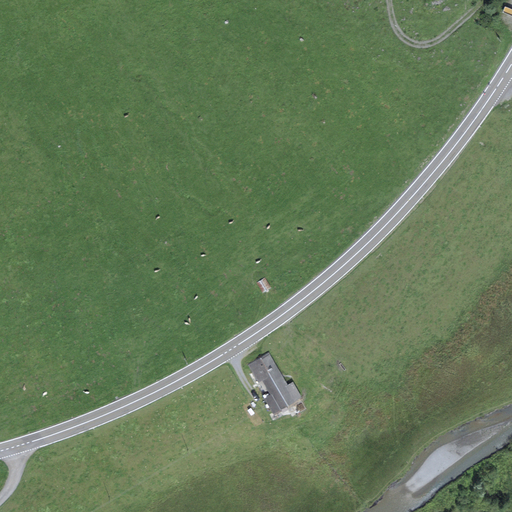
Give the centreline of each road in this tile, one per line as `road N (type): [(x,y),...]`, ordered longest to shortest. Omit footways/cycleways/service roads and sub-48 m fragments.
road 1 (primary): [(511,62),(403,208),(287,313),(162,390),(0,451)]
road 2 (track): [(389,0),(400,34),(419,44),(434,42),(484,0)]
